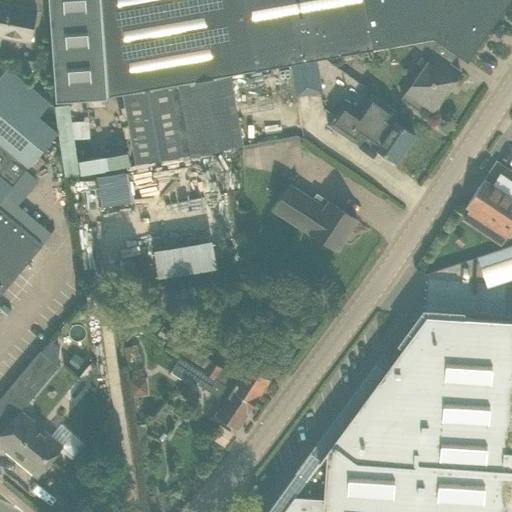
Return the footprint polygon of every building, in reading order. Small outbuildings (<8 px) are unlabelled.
[(106,95),(99,0),(48,0),(55,99),(106,95)] [(408,40),(411,42),(432,38),(456,54),(467,61),(508,0),(101,0),(109,88),(109,94),(227,72),(289,61),(313,57),(408,40)] [(0,35),(7,37),(30,41),(36,10),(0,3),(0,35)] [(432,38),(411,42),(430,55),(400,98),(418,110),(423,104),(432,110),(459,71),(449,64),(456,54),(432,38)] [(319,91),(313,57),(289,61),(295,96),(319,91)] [(21,59),(20,69),(33,71),(34,61),(21,59)] [(0,199),(12,184),(27,166),(28,166),(57,131),(39,116),(50,104),(6,68),(0,75),(0,199)] [(121,92),(134,163),(242,144),(230,73),(121,92)] [(326,123),(339,132),(355,143),(360,137),(396,161),(414,135),(390,119),(396,110),(370,93),(357,111),(342,100),(326,123)] [(102,199),(133,197),(130,169),(100,172),(102,199)] [(465,207),(509,236),(511,231),(511,198),(483,179),(465,207)] [(309,231),(337,249),(356,219),(316,192),(312,197),(289,182),(271,209),(308,233),(309,231)] [(0,292),(41,244),(0,208),(0,292)] [(280,511),(511,511),(511,319),(425,315),(391,362),(280,511)] [(165,345),(180,356),(253,403),(269,378),(247,364),(238,378),(179,340),(183,333),(176,329),(173,333),(167,342),(165,345)] [(142,343),(159,356),(163,350),(146,338),(142,343)] [(123,347),(126,362),(134,360),(132,345),(123,347)] [(8,388),(26,404),(59,366),(41,350),(8,388)] [(75,353),(67,363),(76,370),(83,360),(75,353)] [(253,403),(180,356),(170,371),(181,378),(188,376),(224,400),(215,414),(236,428),(253,403)] [(0,432),(0,445),(37,476),(63,444),(20,409),(0,432)]
